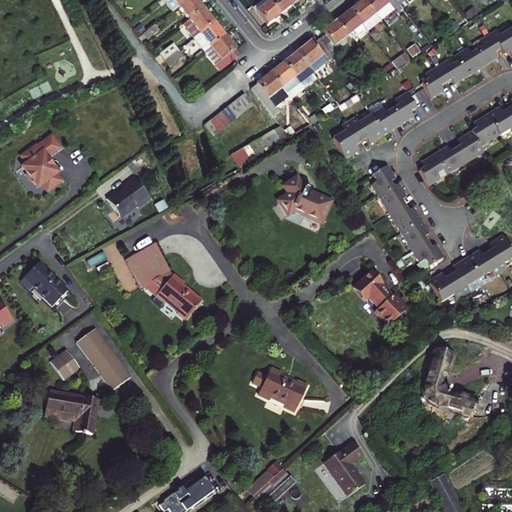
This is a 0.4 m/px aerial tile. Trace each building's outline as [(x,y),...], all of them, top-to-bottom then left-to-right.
[(161,0),(171,11),(178,6),(185,0),(161,0)] [(185,0),(178,6),(189,19),(203,8),(198,1),(196,0),(185,0)] [(267,0),(261,0),(252,8),(255,12),(268,1),(267,0)] [(269,0),(268,1),(279,15),(285,10),(291,5),(286,0),(269,0)] [(371,13),(361,0),(357,0),(352,4),(345,10),(357,24),(371,13)] [(361,0),(371,13),(375,18),(388,9),(393,15),(400,9),(392,0),(361,0)] [(392,0),(400,9),(411,0),(392,0)] [(279,15),(268,1),(255,12),(266,25),(272,20),(279,15)] [(193,36),(213,21),(208,14),(203,8),(189,19),(183,24),(193,36)] [(478,15),(472,8),(465,14),(470,21),(478,15)] [(332,20),(344,35),(357,24),(345,10),(338,15),(332,20)] [(362,30),(376,19),(375,18),(371,13),(357,24),(362,30)] [(334,52),(330,46),(344,35),(332,20),(323,27),(318,31),(321,35),(315,39),(331,59),(336,55),(334,52)] [(204,50),(224,34),(218,27),(213,21),(193,36),(204,50)] [(142,34),(147,40),(159,31),(154,24),(145,31),(142,34)] [(142,34),(145,31),(140,25),(135,29),(140,35),(142,34)] [(488,35),(483,26),(478,29),(483,37),(488,35)] [(511,58),(511,29),(511,28),(499,36),(497,31),(489,36),(499,52),(502,56),(505,55),(508,53),(511,59),(511,58)] [(240,54),(235,48),(231,43),(224,34),(204,50),(219,70),(235,57),(240,54)] [(344,35),(330,46),(334,52),(348,41),(344,35)] [(466,50),(453,58),(456,63),(450,67),(447,62),(424,75),(427,81),(420,85),(430,101),(436,97),(443,93),(440,87),(450,81),(454,87),(460,83),(472,76),(486,67),(497,60),(494,54),(499,52),(489,36),(478,42),(481,47),(469,55),(466,50)] [(157,51),(163,59),(177,48),(178,48),(172,39),(157,51)] [(324,64),(331,59),(315,39),(309,44),(307,41),(303,44),(293,52),(307,69),(312,74),(324,64)] [(416,45),(407,51),(412,59),(420,53),(416,45)] [(182,55),(177,48),(163,59),(168,66),(182,55)] [(307,69),(293,52),(286,58),(280,62),(298,85),(308,77),(304,72),(307,69)] [(392,63),(397,70),(409,62),(403,54),(392,63)] [(303,91),(298,85),(280,62),(273,68),(266,73),(290,102),(303,91)] [(276,112),(290,102),(266,73),(260,78),(253,83),(254,85),(249,90),(272,119),(278,114),(276,112)] [(411,89),(407,82),(401,86),(405,92),(411,89)] [(253,105),(243,94),(238,98),(248,109),(252,106),(253,105)] [(412,119),(409,113),(415,109),(406,94),(394,101),(397,106),(385,114),(379,104),(367,111),(370,116),(358,124),(354,118),(341,127),(344,132),(332,140),(345,161),(351,157),(358,153),(355,147),(366,140),(369,146),(376,141),(390,133),(405,124),(412,119)] [(242,114),(248,109),(238,98),(233,102),(242,114)] [(484,156),(479,147),(511,129),(511,132),(511,99),(509,101),(511,106),(501,113),(498,108),(492,113),(477,122),(472,125),(475,129),(463,137),(457,140),(461,145),(449,152),(446,147),(442,150),(425,160),(421,163),(424,168),(418,172),(428,189),(440,182),(436,175),(442,171),(446,178),(484,156)] [(237,118),(242,114),(233,102),(228,106),(237,118)] [(232,121),(237,118),(228,106),(223,110),(232,121)] [(320,112),(323,116),(332,110),(328,106),(320,112)] [(232,121),(223,110),(218,114),(228,125),(232,121)] [(222,129),(228,125),(218,114),(214,117),(213,118),(222,129)] [(217,133),(222,129),(213,118),(208,122),(217,133)] [(281,130),(287,138),(293,135),(286,126),(281,130)] [(282,142),(287,138),(281,130),(278,127),(272,130),(282,142)] [(267,133),(266,133),(276,145),(282,142),(272,130),(267,133)] [(261,137),(270,149),(276,145),(266,133),(262,136),(261,137)] [(40,187),(45,194),(60,182),(55,176),(57,174),(54,169),(47,160),(61,150),(50,136),(35,147),(34,146),(18,158),(23,165),(19,168),(25,175),(24,176),(30,184),(31,184),(36,190),(40,187)] [(256,140),(265,151),(270,149),(261,137),(256,140)] [(260,155),(265,151),(256,140),(250,143),(260,155)] [(260,155),(250,143),(245,146),(254,158),(260,155)] [(248,162),(254,158),(245,146),(240,149),(239,150),(248,162)] [(233,153),(242,165),(248,162),(239,150),(233,153)] [(388,167),(372,177),(376,183),(370,187),(419,264),(416,266),(419,270),(422,272),(444,258),(440,252),(436,245),(430,249),(424,238),(429,234),(426,229),(417,214),(414,209),(408,212),(401,202),(407,199),(405,195),(399,185),(392,188),(389,183),(395,179),(391,173),(388,167)] [(304,186),(302,185),(297,176),(280,187),(286,197),(275,204),(286,221),(294,215),(305,191),(309,192),(309,191),(311,187),(305,184),(304,186)] [(106,201),(119,219),(122,219),(136,209),(137,210),(149,201),(133,180),(122,189),(123,190),(120,192),(117,194),(116,193),(106,201)] [(309,192),(305,191),(294,215),(305,221),(321,228),(333,202),(309,191),(309,192)] [(168,209),(163,201),(154,206),(159,214),(168,209)] [(428,283),(441,304),(453,296),(457,302),(482,287),(478,281),(490,273),(494,279),(506,271),(502,266),(511,259),(511,252),(502,236),(496,240),(489,244),(492,249),(481,257),(478,251),(472,255),(457,265),(452,268),(455,273),(444,279),(441,274),(435,278),(428,283)] [(155,245),(124,261),(139,289),(141,288),(155,298),(152,302),(160,308),(163,304),(186,321),(201,300),(184,287),(186,284),(175,276),(170,272),(155,245)] [(102,253),(87,263),(91,269),(106,259),(102,253)] [(52,308),(67,292),(36,264),(27,274),(16,286),(25,294),(30,289),(52,308)] [(407,308),(370,272),(363,279),(352,291),(364,303),(367,300),(376,310),(372,314),(386,329),(407,308)] [(12,321),(0,304),(0,325),(2,324),(5,326),(12,321)] [(76,344),(111,393),(130,379),(95,330),(76,344)] [(50,364),(63,383),(79,371),(66,352),(50,364)] [(439,390),(436,385),(443,358),(427,354),(416,396),(416,398),(411,401),(413,405),(418,403),(420,405),(464,418),(468,402),(442,394),(439,390)] [(257,396),(268,401),(270,397),(287,406),(285,409),(294,414),(306,388),(297,384),(295,387),(286,383),(278,379),(280,376),(269,370),(267,376),(257,372),(251,385),(260,390),(257,396)] [(97,402),(48,392),(44,415),(61,418),(60,421),(74,424),(73,431),(90,434),(94,418),(97,402)] [(333,478),(331,480),(345,498),(363,484),(349,467),(361,458),(351,444),(339,453),(323,466),(333,478)] [(277,463),(247,491),(266,511),(297,483),(290,477),(289,477),(283,470),(284,469),(277,463)] [(463,511),(443,475),(429,483),(444,511),(463,511)] [(191,511),(210,499),(200,485),(191,491),(188,487),(172,498),(173,499),(171,501),(169,502),(168,501),(158,509),(159,510),(156,511),(191,511)]
